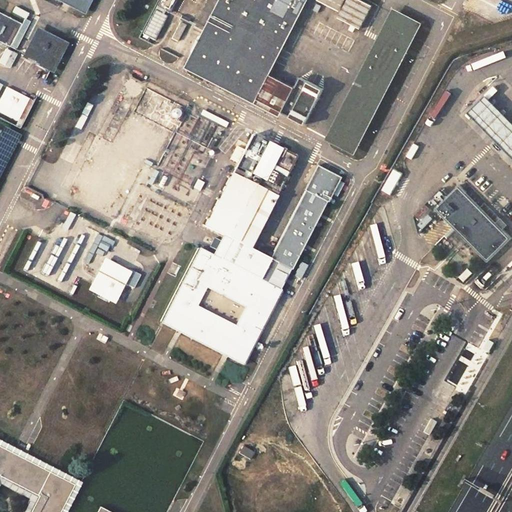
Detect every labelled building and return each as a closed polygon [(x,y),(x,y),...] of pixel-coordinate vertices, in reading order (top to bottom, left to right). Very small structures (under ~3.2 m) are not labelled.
[(227,0),(193,66),(255,98),(312,127),(319,114),(289,98),(295,87),(267,73),(304,0),(227,0)] [(328,0),(317,0),(317,2),(361,24),(364,18),(328,0)] [(349,0),(335,0),(366,15),(369,10),(349,0)] [(155,5),(138,38),(147,43),(164,9),(155,5)] [(315,5),(312,11),(356,34),(359,27),(315,5)] [(0,13),(0,41),(9,46),(20,24),(0,13)] [(311,13),(308,19),(352,43),(356,36),(311,13)] [(396,14),(334,138),(356,148),(417,25),(396,14)] [(179,19),(163,51),(177,58),(193,26),(179,19)] [(306,23),(303,30),(347,53),(350,46),(306,23)] [(36,29),(22,57),(52,71),(65,43),(36,29)] [(7,87),(0,98),(0,112),(16,121),(29,99),(7,87)] [(511,122),(486,97),(469,113),(511,157),(511,122)] [(249,249),(295,157),(253,134),(247,131),(244,139),(249,142),(205,226),(222,236),(212,256),(259,281),(270,259),(249,249)] [(314,172),(270,259),(259,281),(266,285),(277,264),(290,269),(291,269),(336,183),(314,172)] [(198,180),(194,189),(200,192),(204,183),(198,180)] [(511,238),(511,237),(456,182),(432,205),(488,263),(511,238)] [(169,216),(166,223),(179,230),(182,223),(169,216)] [(200,250),(161,323),(242,366),(281,293),(278,291),(266,285),(259,281),(212,256),(200,250)] [(109,262),(96,285),(115,295),(128,273),(109,262)] [(277,264),(266,285),(278,291),(290,269),(277,264)] [(0,511),(59,511),(73,486),(0,448),(0,511)]
